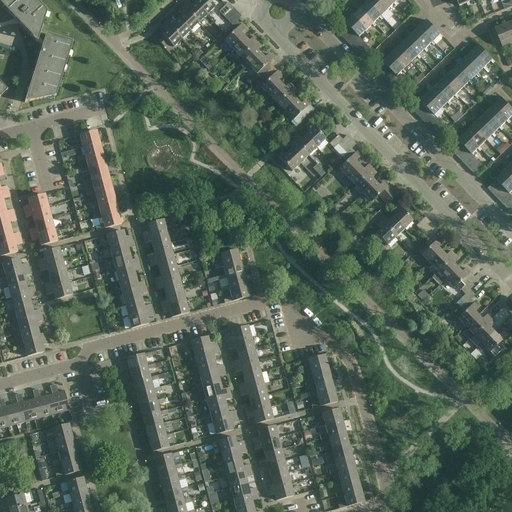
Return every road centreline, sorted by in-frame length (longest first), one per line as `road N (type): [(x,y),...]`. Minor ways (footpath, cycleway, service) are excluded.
road 1 (residential): [(81,360),(100,344),(272,299),(292,303),(353,369),(384,486),(376,507),(359,511)]
road 2 (residential): [(274,32),(457,230),(511,275)]
road 3 (residential): [(511,230),(299,7)]
